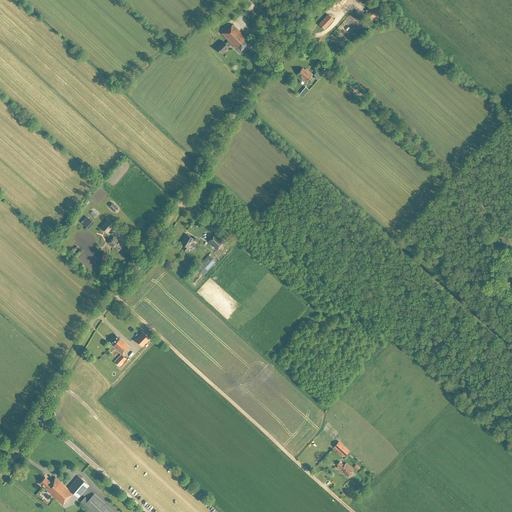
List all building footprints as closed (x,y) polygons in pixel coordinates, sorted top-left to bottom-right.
[(372,20),(380,12),(374,6),(366,14),(372,20)] [(361,19),(364,16),(357,9),(354,12),(361,19)] [(325,29),(333,20),(328,14),(319,24),(325,29)] [(216,47),(221,53),(228,47),(228,46),(231,44),(235,48),(236,47),(240,52),(249,43),(245,39),(246,38),(232,24),(229,28),(228,27),(221,34),(228,41),(225,44),(223,41),(216,47)] [(315,75),(318,78),(326,71),(322,67),(315,75)] [(305,70),(302,68),(297,74),(306,81),(312,74),(306,69),(305,70)] [(115,212),(118,209),(117,208),(113,203),(111,203),(109,205),(109,207),(114,211),(115,212)] [(92,221),(89,218),(83,225),(88,229),(89,227),(87,225),(92,221)] [(108,220),(102,227),(107,232),(113,225),(108,220)] [(215,248),(218,251),(225,242),(215,233),(207,241),(215,248)] [(192,243),(194,239),(187,234),(181,243),(185,246),(183,249),(187,251),(189,248),(192,243)] [(118,251),(123,246),(121,244),(122,243),(113,236),(107,243),(113,248),(114,247),(118,251)] [(209,255),(196,268),(204,275),(216,262),(209,255)] [(142,334),(134,341),(141,348),(149,341),(142,334)] [(120,339),(116,335),(109,341),(113,345),(113,346),(121,354),(114,362),(119,366),(126,359),(123,356),(128,350),(128,349),(129,348),(120,338),(120,339)] [(344,457),(350,451),(339,441),(334,447),(344,457)] [(352,472),(354,470),(346,462),(344,465),(340,462),(337,465),(338,466),(337,467),(340,470),(348,477),(348,476),(349,476),(352,473),(352,472)] [(322,478),(326,474),(322,470),(317,474),(322,478)] [(79,498),(89,486),(79,476),(68,488),(55,477),(51,482),(45,477),(40,483),(45,487),(44,488),(63,505),(73,493),(79,498)] [(114,511),(94,493),(88,500),(85,497),(80,502),(91,511),(114,511)]
